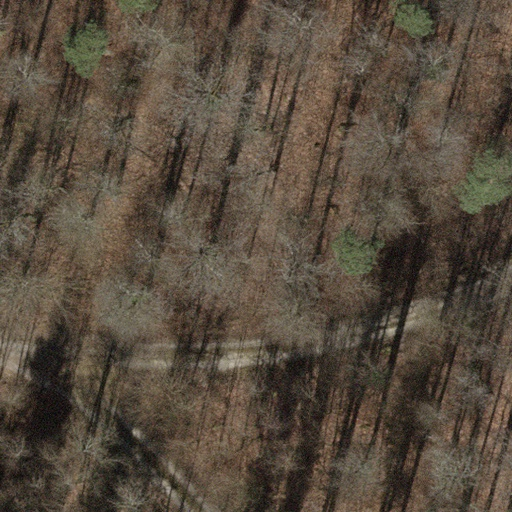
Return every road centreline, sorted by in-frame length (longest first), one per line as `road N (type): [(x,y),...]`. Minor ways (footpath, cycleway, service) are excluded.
road 1 (track): [(511,275),(308,347),(82,356),(0,344)]
road 2 (track): [(228,511),(82,356)]
